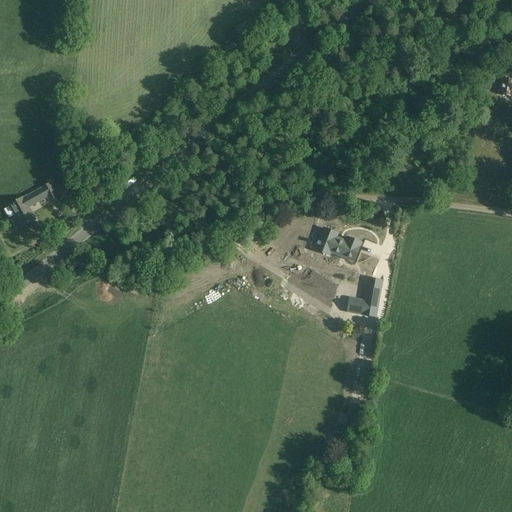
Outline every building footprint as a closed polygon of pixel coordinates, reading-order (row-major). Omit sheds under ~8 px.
[(489,54),(508,59),(510,52),(490,47),(489,54)] [(502,80),(499,94),(511,96),(511,80),(505,79),(506,76),(500,75),(500,80),(502,80)] [(10,206),(16,218),(10,221),(15,230),(21,227),(22,228),(36,220),(29,208),(48,198),(50,202),(58,197),(51,183),(27,197),(27,196),(10,206)] [(382,229),(363,228),(362,242),(366,243),(366,251),(381,252),(382,229)] [(347,239),(345,243),(334,239),(335,237),(322,232),(318,243),(317,243),(316,245),(319,247),(319,246),(330,249),(329,252),(340,257),(342,253),(354,258),(359,244),(347,239)] [(261,241),(250,248),(254,254),(265,246),(261,241)] [(381,282),(369,280),(365,302),(350,300),(348,312),(375,316),(381,282)] [(353,405),(350,426),(362,428),(366,407),(353,405)]
